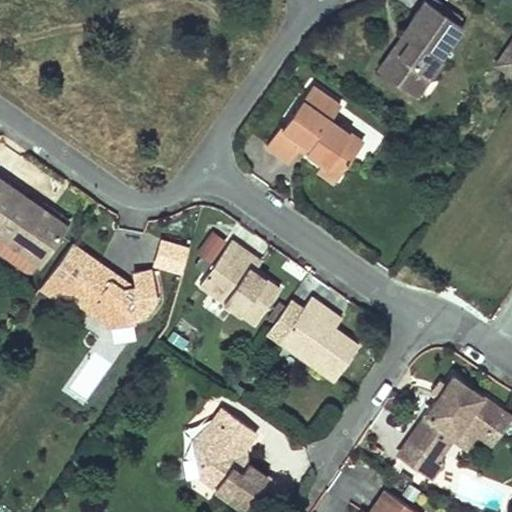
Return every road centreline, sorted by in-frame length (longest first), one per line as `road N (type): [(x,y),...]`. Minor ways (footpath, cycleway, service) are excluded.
road 1 (residential): [(203,164),(424,322)]
road 2 (residential): [(0,105),(132,194),(169,189),(203,164)]
road 3 (residential): [(203,164),(294,26),(296,1)]
road 4 (residential): [(424,322),(330,455)]
